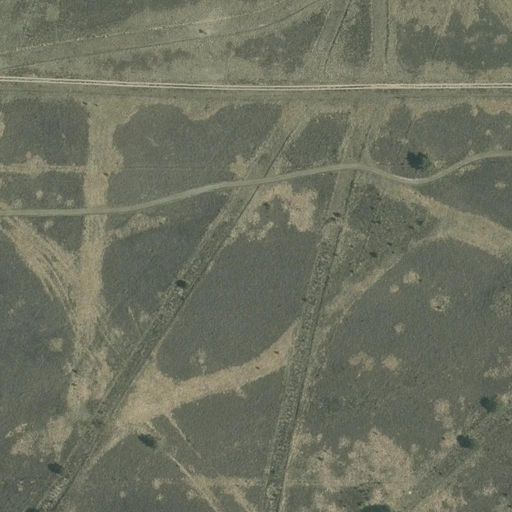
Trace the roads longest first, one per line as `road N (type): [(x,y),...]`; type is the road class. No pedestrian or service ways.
road 1 (unknown): [(0,214),(137,208),(329,168),(418,182),(475,158),(511,154)]
road 2 (track): [(0,79),(511,86)]
